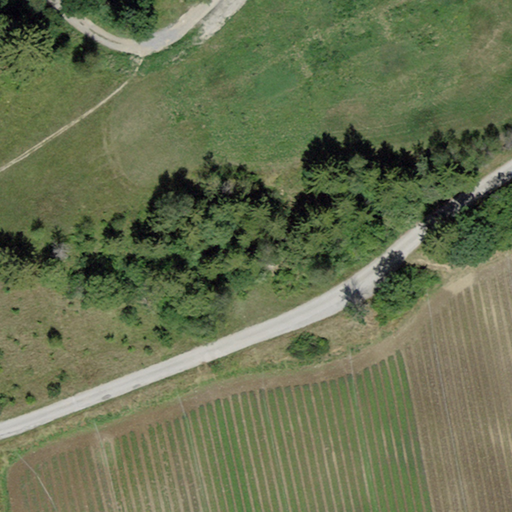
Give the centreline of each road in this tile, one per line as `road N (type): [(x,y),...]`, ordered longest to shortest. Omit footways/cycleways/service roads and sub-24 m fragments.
road 1 (residential): [(0,431),(312,312),(511,176)]
road 2 (track): [(216,0),(175,42),(100,51),(34,0)]
